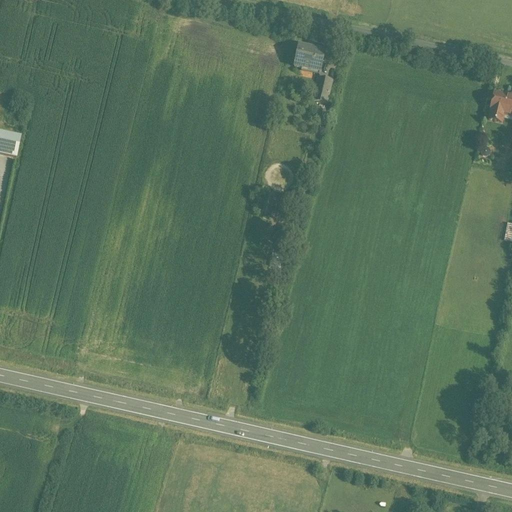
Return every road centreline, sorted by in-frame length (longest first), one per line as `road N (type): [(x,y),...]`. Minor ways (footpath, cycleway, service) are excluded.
road 1 (secondary): [(0,377),(511,492)]
road 2 (unclassified): [(214,0),(511,65)]
